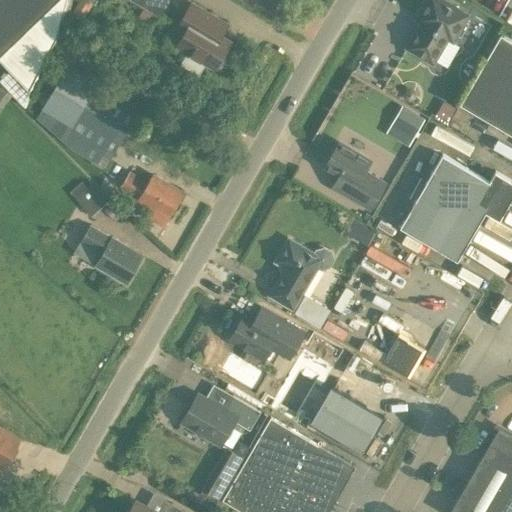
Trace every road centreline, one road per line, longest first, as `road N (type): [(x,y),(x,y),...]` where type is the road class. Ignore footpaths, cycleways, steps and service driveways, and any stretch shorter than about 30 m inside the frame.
road 1 (unclassified): [(50,511),(348,0)]
road 2 (unclassified): [(404,511),(506,326)]
